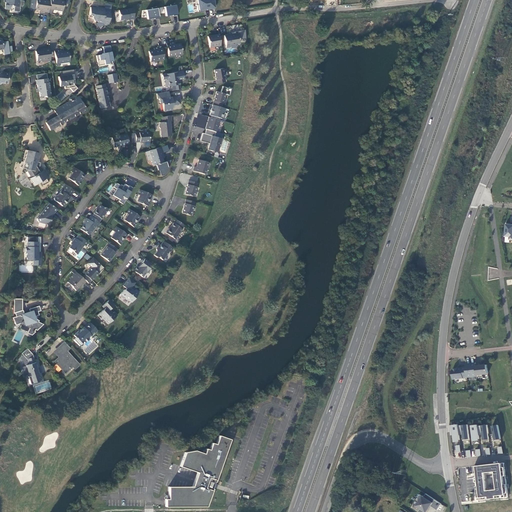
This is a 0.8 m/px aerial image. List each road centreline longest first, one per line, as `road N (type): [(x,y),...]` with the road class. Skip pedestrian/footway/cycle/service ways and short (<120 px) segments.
road 1 (trunk): [(475,0),(298,511)]
road 2 (trunk): [(311,511),(488,0)]
road 3 (residential): [(167,185),(102,169),(60,234),(58,308),(67,319)]
road 4 (unclassified): [(281,9),(458,0)]
road 5 (unclassified): [(325,511),(346,451),(361,436),(447,465)]
road 6 (residential): [(67,319),(128,254),(167,185)]
road 7 (residential): [(191,26),(195,96),(167,185)]
road 8 (residential): [(442,355),(467,224)]
